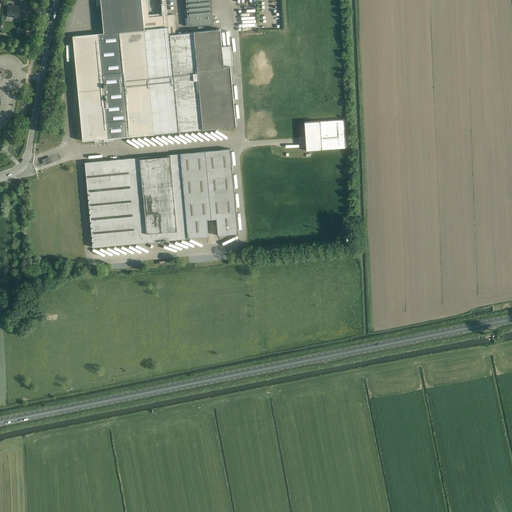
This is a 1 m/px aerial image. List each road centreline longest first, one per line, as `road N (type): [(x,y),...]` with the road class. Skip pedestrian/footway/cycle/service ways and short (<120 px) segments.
road 1 (primary): [(511,319),(0,421)]
road 2 (tertiary): [(0,175),(16,169),(29,147),(56,0)]
